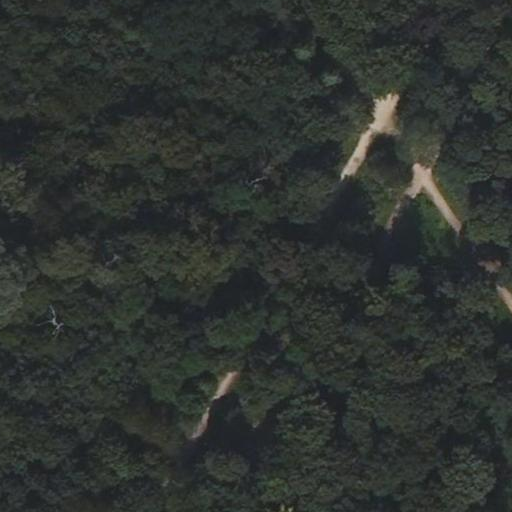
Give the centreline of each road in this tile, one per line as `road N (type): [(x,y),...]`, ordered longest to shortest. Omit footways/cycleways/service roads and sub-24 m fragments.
road 1 (unknown): [(214,511),(511,19)]
road 2 (track): [(382,106),(149,511)]
road 3 (track): [(511,316),(382,106)]
road 4 (track): [(382,106),(305,0)]
road 5 (track): [(448,0),(382,106)]
